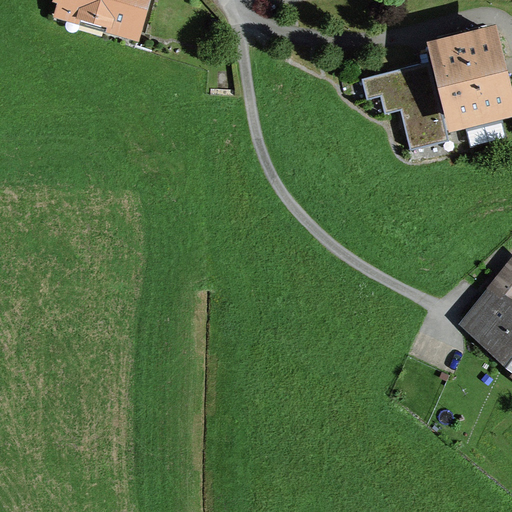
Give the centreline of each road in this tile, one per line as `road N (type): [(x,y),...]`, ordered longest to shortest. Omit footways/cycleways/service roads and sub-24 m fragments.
road 1 (track): [(439,311),(313,234),(274,184),(223,0)]
road 2 (track): [(506,29),(495,15),(479,15),(348,44),(264,30),(230,7)]
